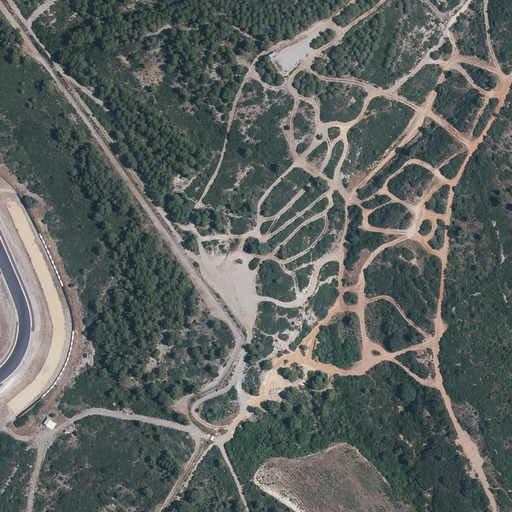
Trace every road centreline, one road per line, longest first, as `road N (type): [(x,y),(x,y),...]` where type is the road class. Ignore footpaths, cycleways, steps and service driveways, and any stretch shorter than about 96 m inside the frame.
road 1 (track): [(463,0),(451,16),(455,53),(409,140),(358,188),(334,254),(289,274),(270,259),(257,271),(233,434),(211,447),(172,511)]
road 2 (track): [(161,511),(203,435),(185,416),(185,401),(217,381),(240,341),(0,0)]
road 3 (track): [(486,0),(504,90),(452,186),(435,350),(439,383),(495,511)]
road 4 (track): [(0,427),(25,436),(97,411),(200,432)]
